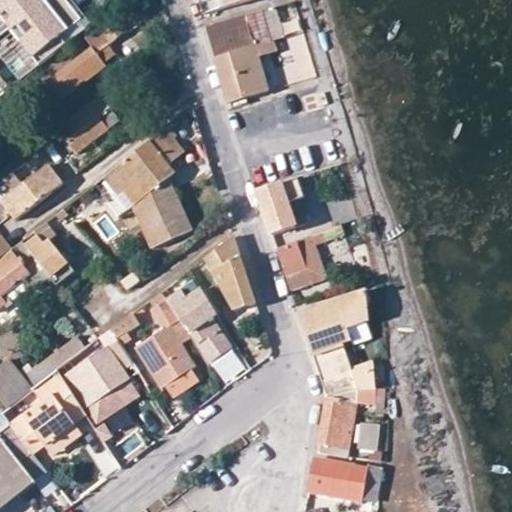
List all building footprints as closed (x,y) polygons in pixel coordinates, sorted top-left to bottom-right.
[(51,0),(43,7),(37,0),(0,0),(0,18),(37,66),(67,43),(61,35),(79,21),(62,0),(51,0)] [(133,0),(84,38),(90,45),(31,92),(46,112),(104,65),(102,61),(112,52),(107,44),(145,14),(134,0),(133,0)] [(239,0),(199,0),(202,10),(239,0)] [(282,37),(275,7),(261,11),(267,41),(269,40),(282,37)] [(206,27),(214,57),(255,45),(267,41),(261,11),(206,27)] [(0,32),(0,71),(8,81),(31,62),(3,30),(0,32)] [(267,41),(255,45),(214,57),(226,101),(267,89),(258,56),(272,52),(269,40),(267,41)] [(108,108),(98,94),(56,127),(76,152),(106,128),(97,116),(108,108)] [(97,116),(106,128),(117,119),(108,108),(97,116)] [(183,153),(164,130),(104,176),(117,193),(122,191),(133,206),(131,207),(152,249),(192,229),(172,190),(167,192),(163,183),(167,180),(174,175),(166,166),(183,153)] [(64,184),(47,163),(23,181),(13,170),(28,159),(23,152),(0,171),(13,189),(1,199),(17,219),(64,184)] [(133,206),(122,191),(117,193),(104,176),(94,184),(119,216),(131,207),(133,206)] [(326,217),(319,191),(302,195),(296,177),(256,189),(272,233),(326,217)] [(172,190),(167,180),(163,183),(167,192),(172,190)] [(50,276),(57,284),(72,271),(49,239),(52,236),(43,224),(33,232),(36,236),(25,244),(50,276)] [(341,224),(277,247),(291,289),(325,278),(315,244),(344,234),(341,224)] [(0,258),(11,249),(0,236),(0,258)] [(242,284),(240,277),(245,274),(239,254),(232,237),(229,238),(203,259),(234,314),(255,307),(248,285),(242,284)] [(13,303),(6,294),(27,276),(36,287),(50,276),(25,244),(23,241),(11,249),(0,258),(0,306),(4,304),(7,309),(13,303)] [(242,284),(248,285),(245,274),(240,277),(242,284)] [(183,327),(187,325),(208,358),(228,344),(210,316),(207,311),(200,315),(189,299),(183,288),(170,297),(164,288),(160,291),(175,313),(183,327)] [(345,345),(352,342),(347,327),(366,321),(369,318),(365,290),(298,311),(312,356),(345,345)] [(179,345),(190,338),(183,327),(175,313),(160,291),(148,301),(152,309),(149,311),(161,330),(133,348),(161,389),(164,387),(190,369),(194,367),(179,345)] [(210,316),(214,312),(202,291),(189,299),(200,315),(207,311),(210,316)] [(131,314),(111,330),(116,340),(140,324),(131,314)] [(354,346),(372,339),(366,321),(347,327),(352,342),(354,346)] [(76,337),(24,376),(10,359),(0,366),(0,399),(8,409),(33,391),(59,370),(85,350),(76,337)] [(136,372),(117,341),(63,378),(82,408),(87,405),(136,372)] [(352,371),(345,345),(312,356),(321,381),(352,371)] [(352,371),(356,380),(375,374),(373,365),(352,371)] [(190,369),(164,387),(171,397),(198,380),(190,369)] [(33,391),(40,400),(9,424),(33,455),(44,445),(73,423),(85,413),(82,408),(63,378),(59,370),(33,391)] [(326,396),(345,393),(359,390),(380,388),(375,374),(356,380),(352,371),(321,381),(326,396)] [(144,383),(136,372),(87,405),(95,417),(144,383)] [(380,388),(359,390),(345,393),(343,398),(326,396),(317,442),(321,443),(319,451),(348,456),(357,401),(377,404),(380,388)] [(357,452),(378,455),(382,425),(361,422),(357,452)] [(82,435),(73,423),(44,445),(53,458),(82,435)] [(0,430),(0,508),(33,482),(19,464),(33,455),(9,424),(0,430)] [(311,458),(306,491),(345,499),(361,502),(365,482),(367,470),(333,463),(311,458)]
